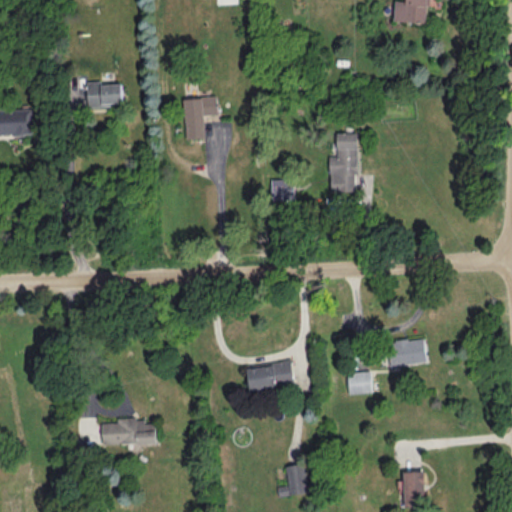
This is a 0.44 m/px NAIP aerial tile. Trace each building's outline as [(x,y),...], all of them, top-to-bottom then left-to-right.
[(428,21),(429,0),(394,0),(394,19),(428,21)] [(122,103),(121,82),(100,83),(100,80),(86,80),(87,104),(122,103)] [(185,137),(204,136),(203,113),(217,112),(217,95),(183,96),(185,137)] [(0,107),(0,132),(31,132),(30,106),(0,107)] [(356,131),(336,131),(337,154),(329,154),(330,191),(357,190),(356,131)] [(271,177),(271,200),(294,199),(293,177),(271,177)] [(427,360),(423,335),(387,340),(391,365),(427,360)] [(246,366),(250,390),(294,382),(290,358),(246,366)] [(350,393),(372,390),(369,368),(347,371),(350,393)] [(156,441),(155,421),(145,422),(144,416),(117,417),(117,421),(102,422),(102,443),(156,441)] [(285,464),(288,488),(281,489),(281,492),(287,492),(288,493),(305,491),(301,462),(285,464)] [(404,505),(424,505),(423,469),(403,470),(404,505)]
